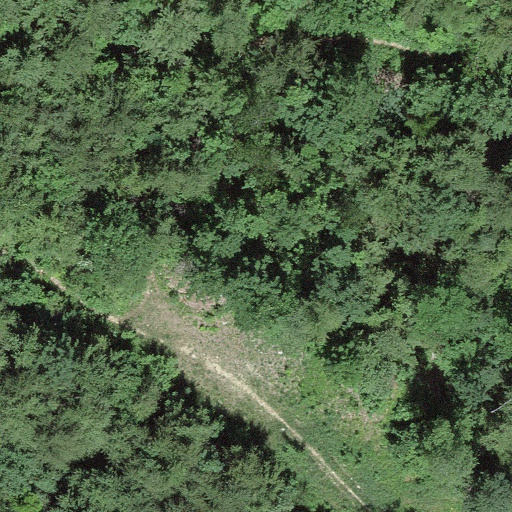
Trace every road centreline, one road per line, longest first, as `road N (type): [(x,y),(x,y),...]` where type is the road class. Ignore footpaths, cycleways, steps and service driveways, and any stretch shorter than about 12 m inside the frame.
road 1 (track): [(363,511),(283,426),(150,332)]
road 2 (track): [(511,69),(388,43),(322,40)]
road 3 (track): [(0,253),(104,315),(150,332)]
